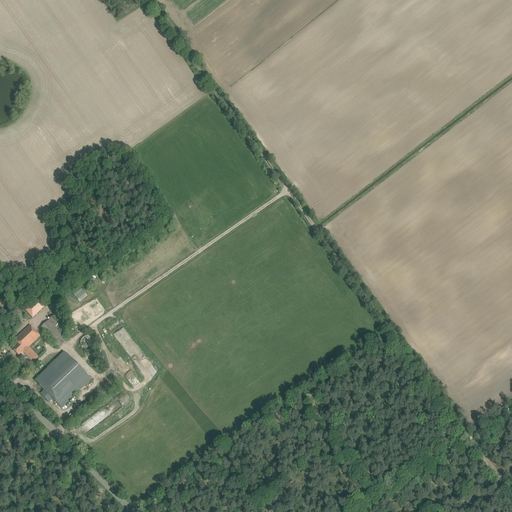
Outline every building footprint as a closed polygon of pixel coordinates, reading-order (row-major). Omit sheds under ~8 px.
[(81,288),(73,295),(79,302),(87,295),(81,288)] [(24,310),(32,318),(45,306),(45,305),(48,302),(41,295),(24,310)] [(39,328),(58,348),(67,340),(64,338),(68,334),(57,322),(60,318),(55,313),(39,328)] [(30,325),(18,337),(14,340),(18,344),(12,349),(19,356),(21,354),(23,352),(33,362),(38,357),(29,347),(40,336),(30,325)] [(95,344),(95,343),(95,342),(95,341),(94,340),(94,339),(93,339),(93,338),(92,337),(91,337),(91,336),(90,336),(89,336),(88,336),(87,336),(86,336),(85,336),(84,337),(83,337),(82,338),(82,339),(81,339),(81,340),(80,341),(80,342),(80,343),(80,344),(80,345),(80,346),(81,347),(82,348),(82,349),(83,349),(84,350),(85,350),(86,351),(87,351),(88,351),(89,351),(90,350),(91,350),(92,350),(92,349),(93,349),(93,348),(94,347),(94,346),(95,346),(95,345),(95,344)] [(94,377),(67,350),(38,378),(47,388),(43,391),(51,400),(55,396),(64,406),(94,377)]
